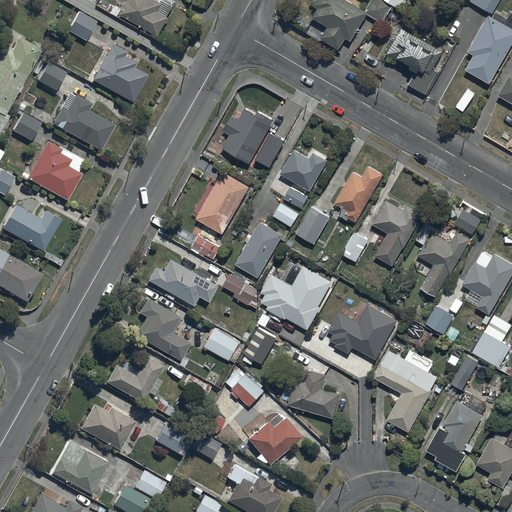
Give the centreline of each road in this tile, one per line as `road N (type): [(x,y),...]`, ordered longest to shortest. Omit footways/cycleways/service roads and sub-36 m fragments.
road 1 (tertiary): [(235,28),(45,366)]
road 2 (residential): [(235,28),(511,189)]
road 3 (residential): [(336,511),(365,487),(386,484),(448,511)]
